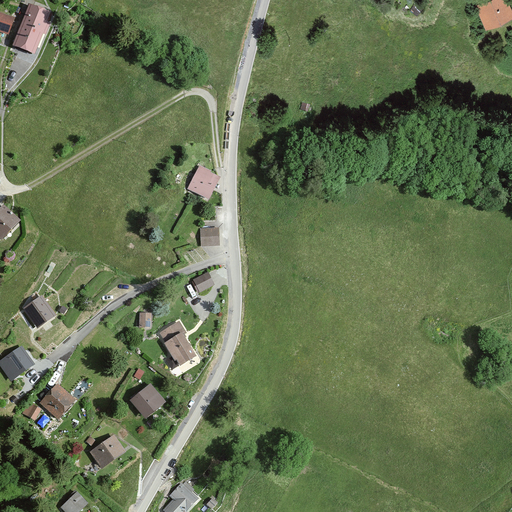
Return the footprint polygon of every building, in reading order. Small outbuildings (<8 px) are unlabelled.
[(511,14),(505,0),(481,0),(473,4),(485,28),(511,15),(511,14)] [(23,23),(0,13),(0,28),(20,37),(15,49),(36,57),(52,17),(30,8),(23,23)] [(222,178),(199,168),(188,190),(212,201),(222,178)] [(0,233),(14,220),(0,206),(0,233)] [(222,230),(199,229),(199,246),(221,247),(222,230)] [(208,275),(194,282),(199,293),(213,286),(208,275)] [(33,295),(16,308),(30,328),(48,315),(33,295)] [(153,315),(141,315),(141,330),(153,330),(153,315)] [(174,318),(152,331),(173,365),(194,352),(174,318)] [(28,363),(15,345),(0,355),(0,371),(5,379),(28,363)] [(70,399),(53,382),(35,400),(52,417),(70,399)] [(161,400),(144,382),(125,399),(142,417),(161,400)] [(36,420),(43,410),(31,401),(24,412),(36,420)] [(108,433),(85,448),(95,464),(118,449),(108,433)] [(177,511),(190,498),(172,483),(161,496),(167,501),(158,511),(159,511),(177,511)] [(55,506),(60,511),(73,511),(83,502),(70,490),(55,506)]
